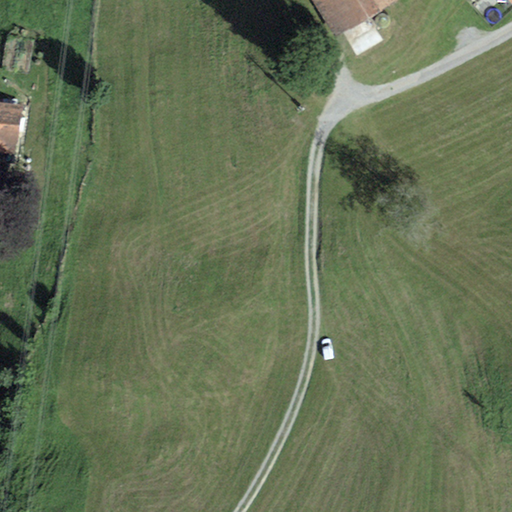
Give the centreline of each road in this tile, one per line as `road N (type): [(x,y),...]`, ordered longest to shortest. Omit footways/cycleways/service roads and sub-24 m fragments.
road 1 (track): [(236,511),(280,435),(306,363),(318,140),(347,99)]
road 2 (unclassified): [(511,26),(347,99)]
